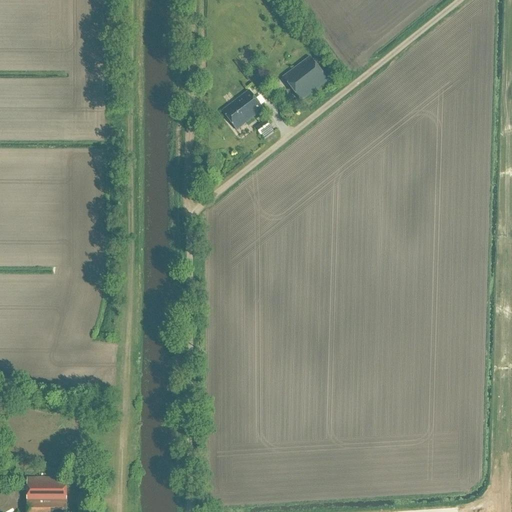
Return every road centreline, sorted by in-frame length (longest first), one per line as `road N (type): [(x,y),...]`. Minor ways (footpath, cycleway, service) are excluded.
road 1 (unclassified): [(190,511),(189,220),(460,0)]
road 2 (track): [(132,0),(118,511)]
road 3 (track): [(189,0),(189,220)]
